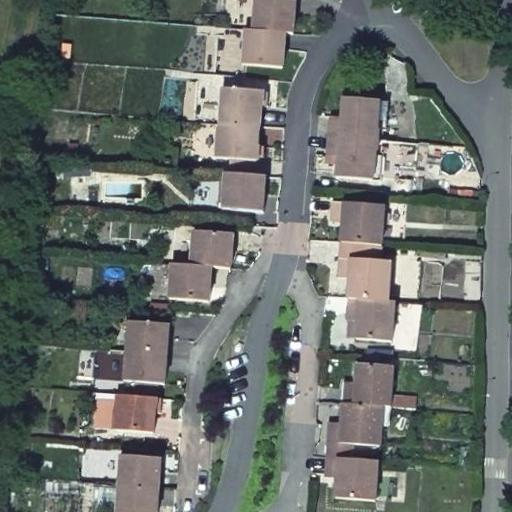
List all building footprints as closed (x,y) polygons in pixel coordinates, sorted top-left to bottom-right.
[(254,0),(252,31),(285,34),(292,35),(294,0),(254,0)] [(245,31),(242,66),(282,69),(285,34),(252,31),(245,31)] [(222,89),(219,124),(259,127),(261,107),(262,92),(222,89)] [(330,123),(329,137),(376,142),(380,102),(343,99),(342,119),(341,124),(330,123)] [(219,124),(217,159),(230,160),(256,162),(258,147),(259,127),(219,124)] [(338,159),(337,178),(373,181),(376,142),(329,137),(328,152),(339,153),(338,159)] [(230,160),(229,175),(255,177),(256,162),(230,160)] [(225,174),(223,209),(262,213),(265,178),(255,177),(229,175),(225,174)] [(342,224),(341,244),(366,246),(381,247),(385,207),(333,203),(332,218),(343,219),(342,224)] [(194,232),(191,267),(212,269),(231,270),(233,235),(194,232)] [(341,244),(340,259),(365,261),(366,246),(341,244)] [(349,280),(348,299),(387,303),(391,263),(365,261),(340,259),(339,274),(350,274),(349,280)] [(172,265),(169,300),(210,303),(212,269),(191,267),(172,265)] [(391,343),(394,303),(387,303),(348,299),(346,314),(357,315),(357,320),(355,340),(391,343)] [(130,321),(128,352),(167,355),(170,325),(130,321)] [(128,352),(125,382),(134,382),(158,384),(165,385),(167,355),(128,352)] [(344,390),(342,404),(382,407),(389,408),(392,368),(357,365),(355,385),(355,391),(344,390)] [(134,382),(133,397),(157,399),(158,384),(134,382)] [(115,429),(115,431),(155,434),(157,399),(133,397),(117,396),(117,400),(115,429)] [(115,429),(117,400),(98,398),(96,427),(115,429)] [(329,428),(328,443),(352,445),(378,448),(380,426),(382,407),(342,404),(341,424),(340,430),(329,428)] [(382,407),(380,426),(387,427),(389,408),(382,407)] [(328,443),(327,458),(351,460),(352,445),(328,443)] [(122,456),(119,486),(159,490),(162,460),(122,456)] [(336,479),(334,499),(374,502),(378,462),(351,460),(327,458),(326,473),(337,474),(336,479)] [(119,486),(117,511),(157,511),(159,490),(119,486)]
